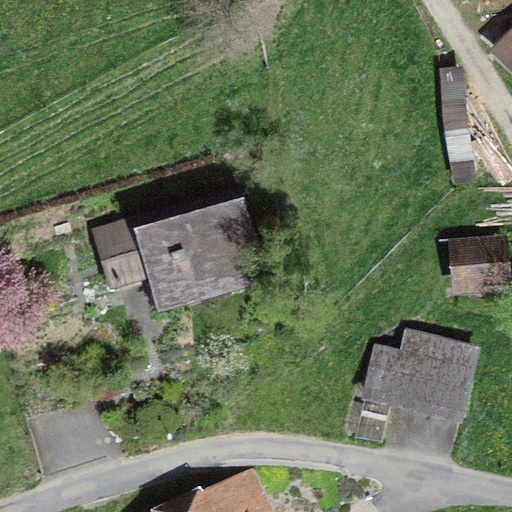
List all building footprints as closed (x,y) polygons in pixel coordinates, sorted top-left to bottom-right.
[(511,42),(500,55),(511,67),(511,42)] [(155,301),(264,271),(241,190),(97,231),(113,290),(149,280),(155,301)] [(498,246),(459,249),(461,287),(501,284),(498,246)] [(367,392),(460,416),(475,352),(407,336),(402,357),(376,351),(367,392)] [(8,358),(25,418),(74,404),(57,343),(8,358)] [(268,511),(253,475),(168,511),(268,511)]
